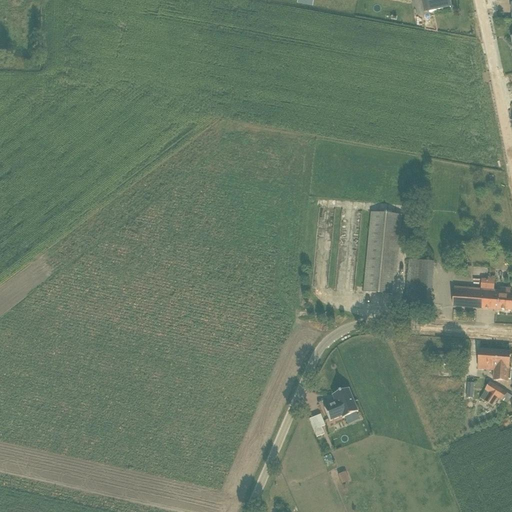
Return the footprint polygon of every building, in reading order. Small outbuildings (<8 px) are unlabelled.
[(426,0),(429,13),(439,11),(451,8),(449,0),(426,0)] [(402,216),(372,214),(372,213),(364,293),(394,296),(402,216)] [(511,297),(510,297),(511,290),(501,290),(501,292),(455,288),(453,307),(511,311),(511,297)] [(478,369),(494,371),(495,371),(495,360),(498,360),(498,352),(480,351),(478,369)] [(452,353),(431,352),(430,360),(451,361),(452,353)] [(511,353),(498,352),(498,360),(495,360),(495,371),(494,371),(494,382),(509,383),(509,380),(511,380),(511,368),(510,368),(511,353)] [(490,383),(485,392),(488,394),(483,402),(493,408),(498,400),(502,402),(507,394),(490,383)] [(473,400),(473,390),(474,384),(467,384),(466,399),(473,400)] [(358,412),(349,389),(333,396),(336,403),(324,408),(329,422),(341,417),(342,419),(358,412)] [(321,427),(313,430),(316,438),(324,435),(321,427)]
